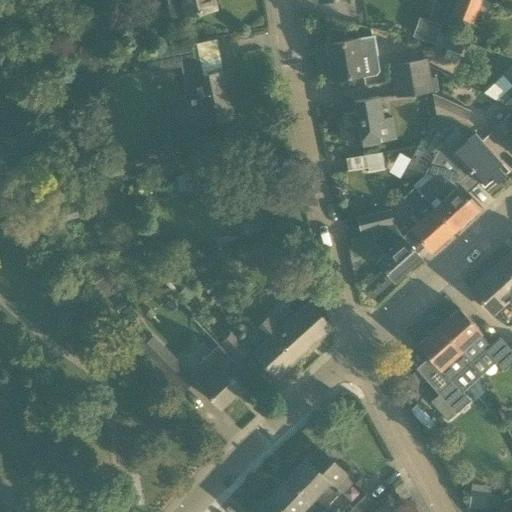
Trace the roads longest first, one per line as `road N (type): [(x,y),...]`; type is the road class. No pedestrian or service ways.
road 1 (residential): [(357,350),(324,244),(281,0)]
road 2 (residential): [(189,511),(357,350)]
road 3 (residential): [(357,350),(511,208)]
road 4 (residential): [(443,511),(357,350)]
